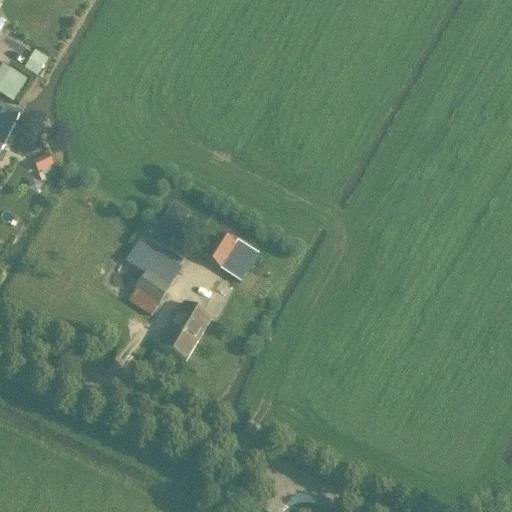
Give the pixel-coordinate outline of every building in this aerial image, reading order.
[(34,54),(24,71),(36,78),(46,62),(34,54)] [(0,69),(0,98),(12,106),(27,83),(1,67),(0,69)] [(0,154),(19,117),(3,109),(0,115),(0,154)] [(48,156),(33,163),(38,174),(53,167),(48,156)] [(176,237),(189,217),(173,206),(149,242),(165,253),(165,252),(183,264),(194,248),(176,237)] [(240,284),(257,257),(237,244),(235,248),(217,238),(202,261),(240,284)] [(145,279),(128,304),(150,319),(180,273),(138,246),(125,266),(145,279)] [(184,365),(210,321),(183,305),(158,349),(184,365)]
